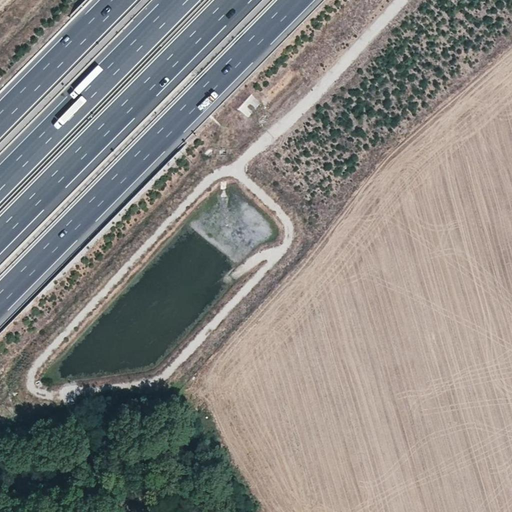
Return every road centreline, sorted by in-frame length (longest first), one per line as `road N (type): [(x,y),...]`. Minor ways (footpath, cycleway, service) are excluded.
road 1 (track): [(235,168),(201,188),(60,337),(33,370),(37,393),(83,394),(156,380),(171,369),(280,250),(291,230),(279,209)]
road 2 (motorway): [(0,299),(294,0)]
road 3 (motorway): [(0,236),(232,0)]
road 4 (motorway): [(181,0),(0,181)]
road 5 (track): [(402,0),(235,168)]
road 6 (motorway): [(118,0),(0,119)]
